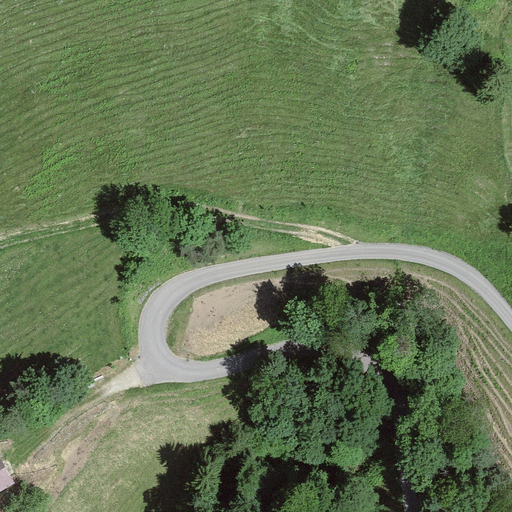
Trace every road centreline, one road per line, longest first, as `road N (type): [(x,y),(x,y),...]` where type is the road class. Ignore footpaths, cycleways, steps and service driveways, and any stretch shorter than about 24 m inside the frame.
road 1 (unclassified): [(511,321),(460,269),(388,252),(238,269),(187,283),(160,306),(153,338),(174,369),(211,370),(316,348),(381,370),(401,401),(412,511)]
road 2 (track): [(355,252),(317,233),(209,209),(90,218)]
road 3 (track): [(160,358),(42,439)]
